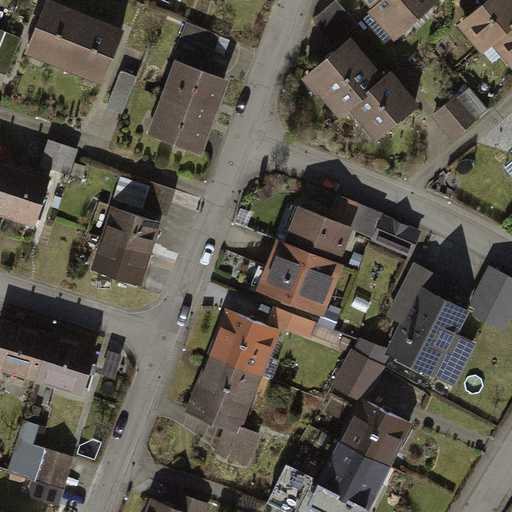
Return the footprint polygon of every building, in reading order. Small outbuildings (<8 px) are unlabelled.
[(358,23),(339,0),(334,0),(315,17),(336,42),(358,23)] [(373,11),(397,36),(435,0),(384,0),(378,6),(373,11)] [(484,49),(496,39),(511,25),(511,0),(489,0),(467,19),(475,28),(470,33),(484,49)] [(32,54),(67,69),(86,23),(51,8),(32,54)] [(67,69),(102,83),(121,38),(86,23),(67,69)] [(511,25),(496,39),(511,57),(511,56),(511,25)] [(189,28),(180,52),(217,66),(227,43),(189,28)] [(0,32),(0,71),(9,75),(21,40),(0,32)] [(346,112),(353,106),(384,79),(350,41),(312,74),(346,112)] [(181,65),(169,100),(220,118),(233,84),(181,65)] [(371,119),(384,133),(418,103),(391,73),(384,79),(353,106),(367,122),(371,119)] [(169,100),(156,134),(208,153),(220,118),(169,100)] [(445,126),(457,139),(479,119),(467,106),(445,126)] [(53,146),(45,169),(69,178),(78,154),(53,146)] [(23,180),(0,171),(0,215),(10,219),(23,180)] [(55,190),(23,180),(10,219),(41,230),(55,190)] [(179,194),(157,186),(149,210),(171,218),(179,194)] [(303,208),(290,242),(337,261),(351,226),(303,208)] [(120,213),(109,245),(151,260),(163,229),(120,213)] [(281,239),(263,287),(323,310),(342,262),(337,261),(290,242),(281,239)] [(109,245),(97,277),(140,292),(151,260),(109,245)] [(437,275),(417,264),(392,312),(409,321),(393,350),(437,373),(468,314),(428,293),(437,275)] [(511,274),(494,265),(469,314),(505,333),(511,319),(511,274)] [(230,310),(213,356),(263,375),(281,330),(230,310)] [(0,331),(0,364),(38,376),(50,337),(2,323),(0,331)] [(38,376),(85,390),(97,351),(50,337),(38,376)] [(213,356),(191,410),(242,430),(263,375),(213,356)] [(367,401),(345,442),(389,465),(411,424),(367,401)] [(256,442),(223,432),(216,454),(248,465),(256,442)] [(345,442),(317,495),(337,505),(343,493),(368,506),(389,465),(345,442)] [(73,456),(47,448),(37,479),(63,487),(73,456)] [(297,511),(316,477),(288,463),(269,500),(292,511),(297,511)] [(37,479),(32,494),(58,502),(63,487),(37,479)] [(156,503),(153,511),(216,511),(218,507),(183,497),(179,510),(156,503)]
